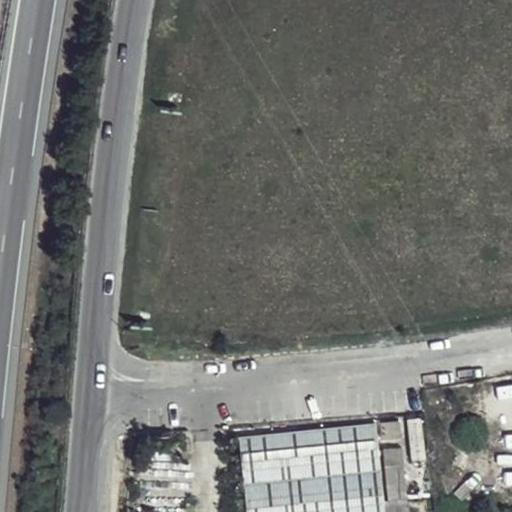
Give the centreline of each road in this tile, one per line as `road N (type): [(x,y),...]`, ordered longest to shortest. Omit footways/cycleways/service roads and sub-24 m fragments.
road 1 (unclassified): [(511,349),(349,378),(85,391)]
road 2 (secondary): [(85,391),(138,0)]
road 3 (motorway): [(0,270),(40,0)]
road 4 (secondary): [(78,511),(85,391)]
